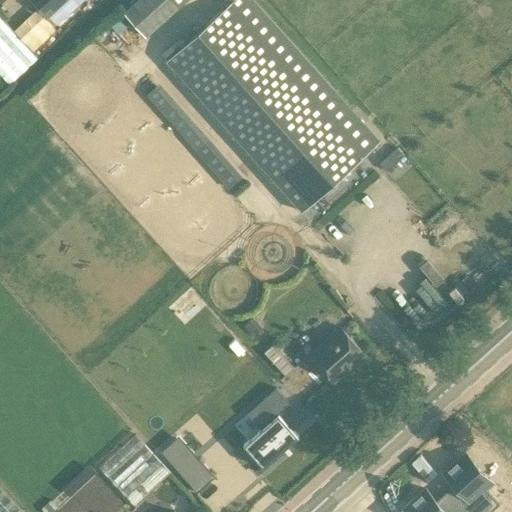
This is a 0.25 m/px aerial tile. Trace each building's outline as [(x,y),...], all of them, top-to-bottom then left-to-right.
[(69,0),(31,0),(49,19),(69,0)] [(224,0),(229,4),(166,60),(301,212),(379,142),(251,0),(137,0),(123,13),(145,37),(185,0),(224,0)] [(0,72),(9,81),(37,54),(0,16),(0,72)] [(151,83),(140,93),(225,184),(236,174),(151,83)] [(355,365),(365,356),(339,327),(309,355),(332,381),(353,362),(355,365)] [(261,428),(243,444),(263,466),(296,436),(291,431),(304,419),(275,386),(262,398),(272,409),(272,410),(260,420),(264,426),(261,428)] [(134,435),(99,467),(134,505),(169,472),(134,435)] [(465,452),(444,471),(454,483),(445,492),(463,511),(488,511),(499,503),(486,488),(492,482),(465,452)] [(214,477),(198,458),(180,473),(197,492),(214,477)] [(22,511),(0,488),(0,511),(22,511)] [(425,488),(404,507),(407,511),(463,511),(445,492),(436,500),(425,488)]
